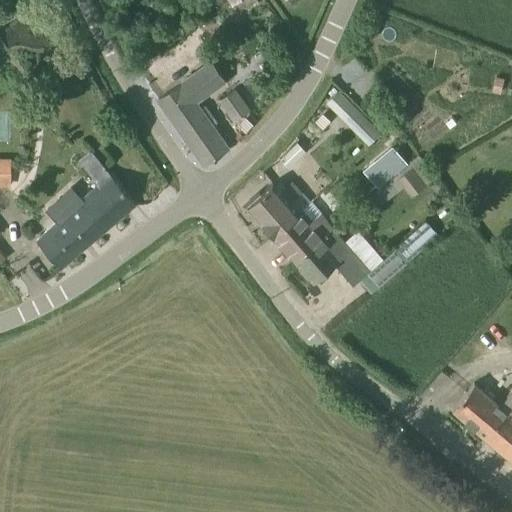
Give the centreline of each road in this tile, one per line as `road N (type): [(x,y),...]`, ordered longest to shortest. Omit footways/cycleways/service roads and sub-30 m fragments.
road 1 (unclassified): [(200,202),(298,326),(511,491)]
road 2 (unclassified): [(346,0),(317,65),(268,139),(200,202)]
road 3 (unclassified): [(0,323),(77,286),(200,202)]
road 4 (unclassified): [(82,0),(122,82),(200,202)]
